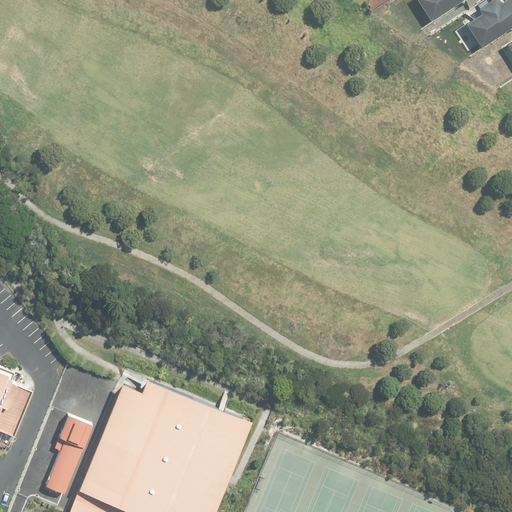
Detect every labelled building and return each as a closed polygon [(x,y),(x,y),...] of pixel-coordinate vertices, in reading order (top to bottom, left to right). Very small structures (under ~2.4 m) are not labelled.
[(417,0),(429,17),(456,0),(417,0)] [(479,44),(511,22),(511,0),(502,0),(501,1),(499,0),(485,0),(477,5),(480,10),(464,20),(479,44)] [(12,382),(7,380),(8,377),(0,374),(0,431),(13,437),(33,392),(11,384),(12,382)] [(121,384),(70,511),(214,511),(251,422),(146,380),(140,393),(121,384)] [(60,450),(45,487),(64,495),(92,426),(68,416),(55,448),(60,450)]
